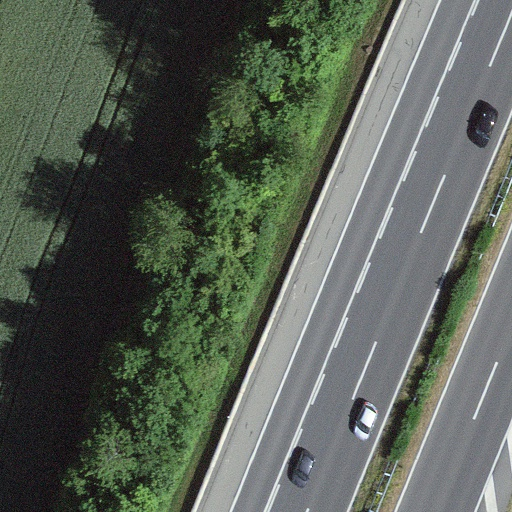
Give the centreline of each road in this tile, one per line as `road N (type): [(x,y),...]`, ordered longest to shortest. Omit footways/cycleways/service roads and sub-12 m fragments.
road 1 (motorway): [(511,13),(307,511)]
road 2 (motorway): [(436,511),(511,327)]
